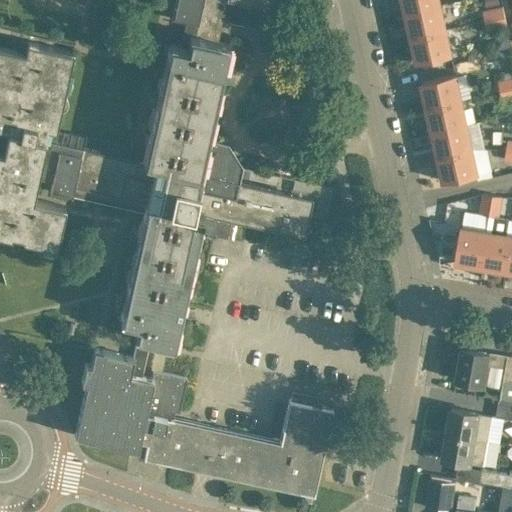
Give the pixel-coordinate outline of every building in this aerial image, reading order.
[(177,0),(174,18),(185,21),(197,24),(194,35),(189,34),(187,46),(180,44),(169,42),(146,144),(137,141),(131,140),(130,145),(117,142),(56,128),(69,70),(73,51),(28,41),(27,40),(27,41),(25,51),(0,45),(0,231),(11,234),(12,232),(23,235),(22,237),(44,242),(45,236),(57,239),(63,212),(65,205),(32,198),(37,177),(52,180),(50,190),(68,194),(97,200),(104,202),(125,207),(144,211),(141,221),(119,319),(128,321),(136,323),(134,335),(137,336),(149,338),(174,344),(199,230),(212,233),(227,236),(227,237),(230,222),(231,220),(244,223),(305,237),(306,232),(308,221),(310,214),(313,198),(239,182),(242,166),(229,163),(217,144),(208,142),(208,139),(230,43),(217,40),(220,30),(223,19),(233,21),(250,25),(265,28),(269,7),(270,7),(280,10),(282,0),(177,0)] [(404,0),(407,11),(442,3),(441,0),(404,0)] [(407,11),(412,36),(447,28),(442,3),(407,11)] [(505,17),(502,7),(483,11),(485,21),(505,17)] [(505,17),(485,21),(488,31),(507,26),(505,17)] [(447,28),(412,36),(418,61),(453,53),(447,28)] [(511,48),(507,32),(498,35),(493,42),(495,52),(511,48)] [(422,80),(427,105),(462,98),(457,73),(422,80)] [(511,77),(499,80),(501,90),(511,87),(511,77)] [(511,87),(501,90),(504,100),(511,98),(511,87)] [(427,105),(433,130),(468,123),(462,98),(427,105)] [(433,130),(438,155),(473,147),(468,123),(433,130)] [(473,147),(438,155),(444,180),(479,172),(473,147)] [(490,214),(493,194),(484,192),(480,212),(490,214)] [(481,264),(506,269),(511,233),(511,216),(499,215),(503,195),(493,194),(490,214),(481,264)] [(480,212),(465,209),(463,225),(462,225),(456,260),(481,264),(490,214),(480,212)] [(280,440),(269,437),(177,417),(186,376),(151,368),(150,376),(129,372),(133,355),(94,346),(90,363),(85,362),(81,380),(86,381),(74,434),(145,449),(143,455),(314,492),(324,444),(332,446),(334,436),(326,434),(332,407),(289,397),(280,440)] [(501,399),(511,400),(511,355),(462,346),(456,378),(486,383),(490,363),(506,366),(501,399)] [(511,400),(501,399),(499,399),(497,413),(503,414),(511,415),(511,400)] [(452,407),(447,432),(488,439),(492,414),(471,410),(452,407)] [(484,463),(488,439),(447,432),(443,457),(470,462),(470,460),(484,463)] [(511,472),(482,467),(480,480),(511,485),(511,472)] [(425,506),(452,509),(456,481),(429,477),(425,506)] [(490,511),(476,510),(478,496),(458,493),(455,511),(490,511)]
